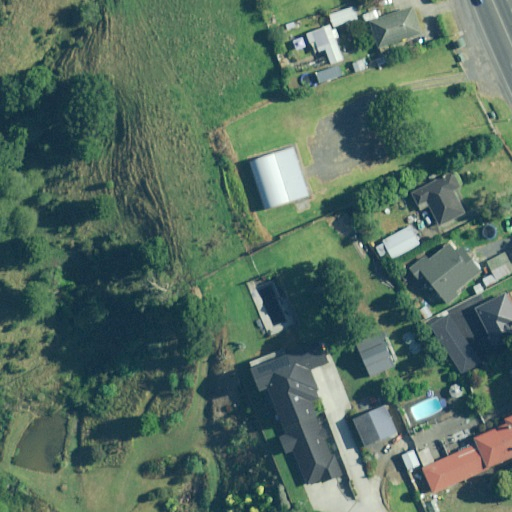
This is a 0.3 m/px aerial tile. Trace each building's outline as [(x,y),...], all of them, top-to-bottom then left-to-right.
[(377,8),(380,17),(369,21),(379,49),(424,32),(414,5),(394,12),(391,3),(377,8)] [(354,6),(328,15),(331,25),(308,33),(312,43),(323,39),(331,63),(344,58),(336,37),(362,28),(354,6)] [(295,148),(249,162),(265,210),(311,195),(295,148)] [(455,171),(410,193),(418,211),(431,205),(440,224),(466,212),(455,190),(462,186),(455,171)] [(413,224),(383,239),(394,259),(423,243),(413,224)] [(449,303),(481,275),(477,271),(482,266),(463,244),(459,247),(452,239),(431,258),(426,253),(409,268),(419,279),(424,275),(449,303)] [(486,262),(498,279),(511,269),(511,259),(505,249),(486,262)] [(511,287),(475,307),(497,349),(511,340),(511,287)] [(428,304),(420,309),(428,320),(435,315),(428,304)] [(465,339),(447,349),(456,366),(474,356),(465,339)] [(386,404),(354,418),(366,446),(398,432),(386,404)] [(477,443),(423,467),(435,493),(511,457),(511,414),(506,417),(508,421),(474,436),(477,443)] [(414,450),(403,455),(410,469),(421,464),(414,450)]
